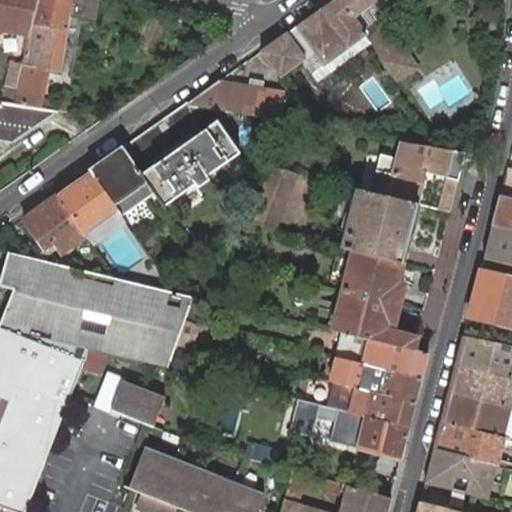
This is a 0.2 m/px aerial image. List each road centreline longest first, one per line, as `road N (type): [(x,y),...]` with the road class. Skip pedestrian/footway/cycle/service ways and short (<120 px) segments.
road 1 (residential): [(511,105),(399,511)]
road 2 (residential): [(288,14),(0,213)]
